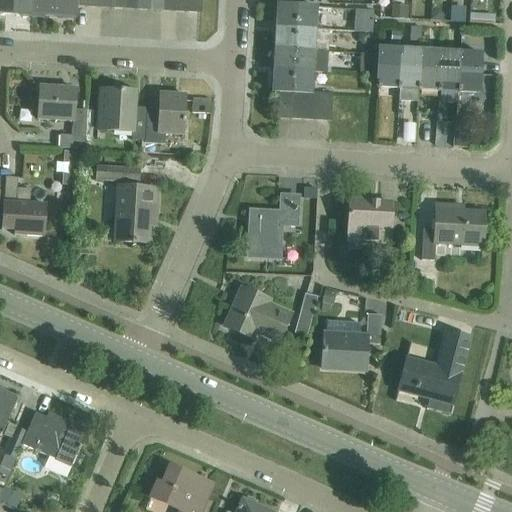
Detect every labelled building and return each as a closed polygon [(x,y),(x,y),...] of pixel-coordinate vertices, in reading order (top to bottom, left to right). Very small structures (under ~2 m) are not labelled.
[(0,0),(0,16),(11,17),(11,0),(0,0)] [(11,0),(11,17),(32,18),(33,0),(11,0)] [(33,0),(32,18),(53,20),(53,0),(33,0)] [(101,0),(53,0),(53,20),(75,21),(76,7),(88,8),(101,9),(101,0)] [(114,9),(114,0),(101,0),(101,9),(114,9)] [(127,10),(127,0),(114,0),(114,9),(127,10)] [(139,11),(139,0),(127,0),(127,10),(139,11)] [(139,0),(139,11),(151,11),(151,0),(139,0)] [(151,0),(151,11),(163,12),(163,0),(151,0)] [(175,12),(175,0),(163,0),(163,12),(175,12)] [(188,13),(188,0),(175,0),(175,12),(188,13)] [(201,14),(201,0),(188,0),(188,13),(201,14)] [(379,19),(389,19),(390,1),(389,0),(382,0),(379,2),(379,19)] [(390,1),(389,19),(408,20),(408,8),(393,7),(393,3),(390,1)] [(277,7),(276,30),(316,32),(317,10),(277,7)] [(450,22),(464,23),(465,10),(450,9),(450,22)] [(372,12),(354,11),(353,33),(371,34),(372,12)] [(276,30),(275,51),(315,53),(316,32),(276,30)] [(377,90),(397,91),(400,51),(380,50),(377,90)] [(274,72),(314,74),(326,74),(327,53),(315,53),(275,51),(274,72)] [(400,51),(397,91),(397,102),(417,103),(418,92),(420,52),(400,51)] [(439,53),(420,52),(418,92),(437,93),(439,53)] [(460,54),(439,53),(437,93),(458,94),(460,54)] [(481,55),(460,54),(458,94),(479,95),(481,55)] [(360,55),(359,75),(370,76),(371,55),(360,55)] [(272,93),(281,94),(295,95),(306,95),(312,96),(312,94),(314,74),(274,72),(272,93)] [(59,150),(85,151),(87,112),(75,111),(76,90),(40,88),(38,120),(73,122),(72,137),(60,136),(59,150)] [(141,143),(141,154),(145,154),(148,110),(136,109),(137,94),(100,92),(98,132),(133,134),(133,142),(141,143)] [(279,121),(293,121),(295,95),(281,94),(279,121)] [(312,96),(306,95),(305,122),(317,122),(319,95),(312,94),(312,96)] [(306,95),(295,95),(293,121),(305,122),(306,95)] [(317,122),(331,123),(332,96),(319,95),(317,122)] [(160,96),(159,110),(148,110),(145,154),(159,155),(160,150),(155,146),(165,146),(165,135),(183,136),(186,97),(160,96)] [(190,114),(209,115),(209,101),(191,100),(190,114)] [(77,189),(79,154),(64,153),(62,188),(77,189)] [(95,182),(106,182),(141,185),(142,171),(107,169),(96,169),(95,182)] [(15,237),(45,239),(46,206),(30,206),(31,191),(18,191),(19,180),(6,179),(5,210),(3,210),(3,224),(16,225),(15,237)] [(156,219),(157,192),(120,190),(116,244),(148,245),(150,219),(156,219)] [(298,227),(299,199),(283,198),(282,215),(263,214),(263,225),(251,224),(249,258),(280,260),(282,226),(298,227)] [(347,244),(390,245),(391,205),(350,203),(347,244)] [(483,248),(485,214),(456,213),(456,208),(437,207),(435,231),(423,231),(422,262),(435,263),(436,246),(483,248)] [(255,332),(278,342),(289,316),(266,306),(269,301),(245,291),(241,302),(238,301),(226,328),(252,340),(255,332)] [(304,294),(294,334),(307,338),(318,298),(304,294)] [(380,346),(381,318),(366,317),(365,337),(324,335),(322,370),(365,372),(366,346),(380,346)] [(426,411),(450,417),(471,340),(447,333),(438,369),(406,360),(397,392),(429,400),(426,411)] [(0,431),(14,400),(0,393),(0,431)] [(87,431),(48,414),(46,419),(35,414),(27,434),(16,429),(0,465),(0,495),(3,489),(21,446),(56,461),(59,455),(75,462),(79,452),(80,452),(82,448),(80,448),(87,431)] [(201,511),(213,486),(170,467),(162,486),(158,484),(151,499),(180,511),(201,511)] [(0,502),(14,509),(20,497),(3,489),(0,495),(0,502)] [(270,511),(256,505),(257,502),(248,499),(247,501),(243,499),(236,511),(270,511)]
